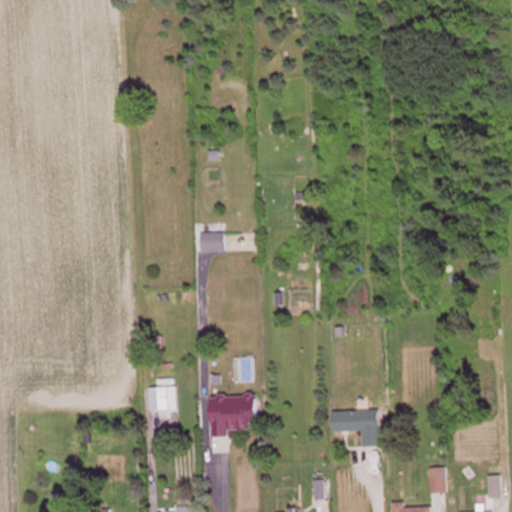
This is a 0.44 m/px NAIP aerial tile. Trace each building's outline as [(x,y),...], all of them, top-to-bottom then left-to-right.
[(229,255),(229,236),(205,236),(205,255),(229,255)] [(163,386),(176,386),(176,376),(163,376),(163,386)] [(154,389),(154,412),(180,412),(180,389),(154,389)] [(218,439),(234,438),(234,433),(255,432),(255,427),(263,426),(262,397),(216,399),(218,439)] [(384,449),(384,413),(337,413),(337,434),(367,434),(368,449),(384,449)] [(63,493),(63,509),(81,509),(81,493),(63,493)]
